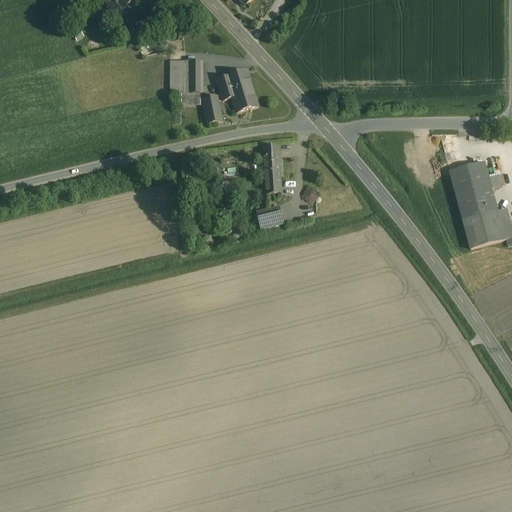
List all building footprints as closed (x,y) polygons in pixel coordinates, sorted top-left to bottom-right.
[(110,0),(122,12),(134,0),(110,0)] [(237,0),(245,8),(253,0),(237,0)] [(201,94),(200,60),(171,61),(172,94),(201,94)] [(259,102),(246,69),(221,79),(234,112),(259,102)] [(221,97),(203,100),(209,127),(226,123),(221,97)] [(280,183),(278,149),(263,150),(265,183),(280,183)] [(507,211),(498,213),(485,165),(449,174),(469,252),(506,243),(508,249),(511,247),(511,229),(507,211)] [(280,183),(265,183),(266,197),(281,196),(280,183)] [(320,200),(317,189),(304,191),(307,203),(320,200)] [(276,202),(253,208),(259,228),(281,222),(276,202)]
